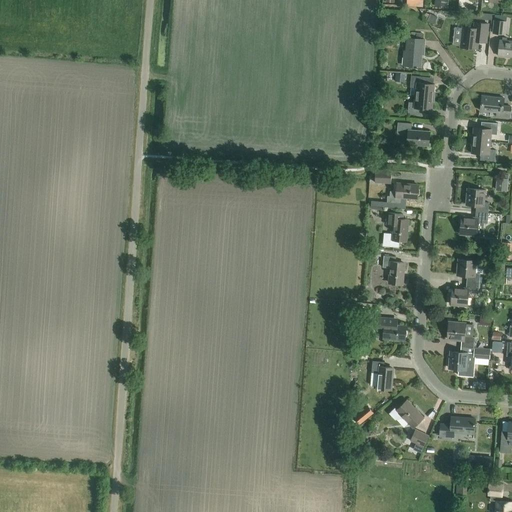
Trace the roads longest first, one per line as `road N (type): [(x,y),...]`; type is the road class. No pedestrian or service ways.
road 1 (unclassified): [(114,511),(151,0)]
road 2 (residential): [(511,400),(447,392),(427,375),(418,352),(431,205),(444,196),(455,97),(482,73),(511,76)]
